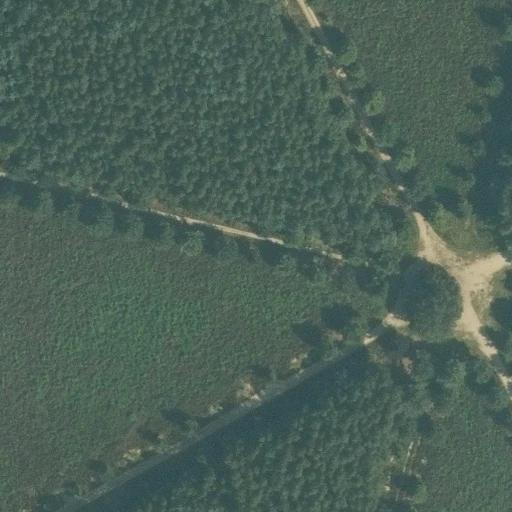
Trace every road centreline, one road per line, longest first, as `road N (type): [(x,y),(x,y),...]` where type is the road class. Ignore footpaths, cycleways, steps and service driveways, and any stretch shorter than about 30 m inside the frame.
road 1 (track): [(0,167),(405,271)]
road 2 (track): [(66,511),(415,300)]
road 3 (track): [(431,239),(308,0)]
road 4 (track): [(389,511),(443,313)]
road 5 (track): [(458,241),(511,62)]
